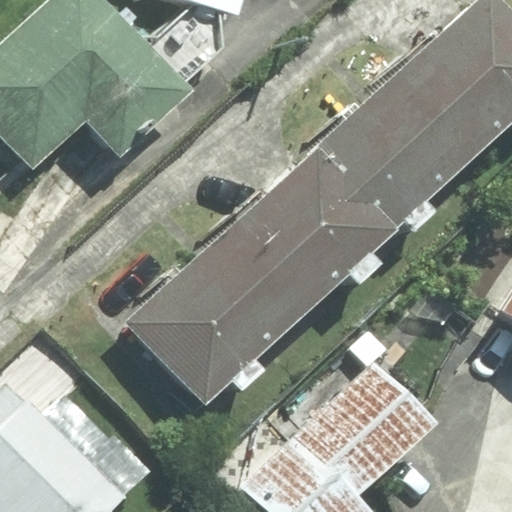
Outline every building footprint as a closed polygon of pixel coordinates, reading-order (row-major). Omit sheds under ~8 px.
[(122,155),(191,90),(104,0),(48,0),(0,45),(0,133),(33,168),(86,117),(122,155)] [(192,0),(239,14),(243,0),(192,0)] [(476,0),(402,70),(481,153),(511,123),(511,12),(500,0),(476,0)] [(319,146),(397,229),(405,222),(416,233),(440,211),(430,200),(481,153),(402,70),(319,146)] [(228,231),(306,313),(349,272),(360,284),(382,263),(372,253),(397,229),(319,146),(228,231)] [(306,313),(228,231),(130,322),(206,403),(233,378),(244,390),(267,369),(257,359),(306,313)] [(39,333),(0,369),(0,511),(106,511),(149,472),(114,434),(109,438),(68,396),(84,381),(39,333)] [(368,511),(354,497),(432,422),(374,362),(243,486),(267,511),(368,511)]
